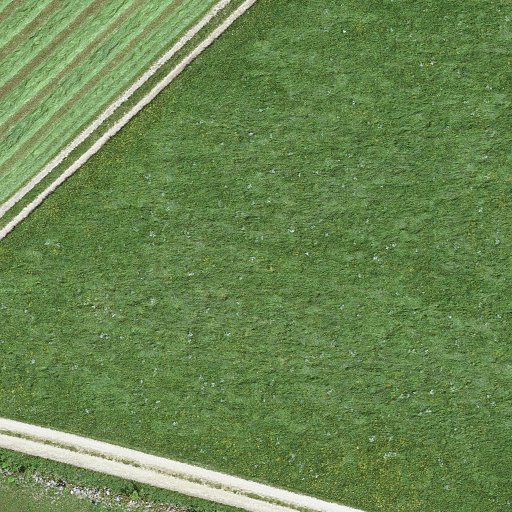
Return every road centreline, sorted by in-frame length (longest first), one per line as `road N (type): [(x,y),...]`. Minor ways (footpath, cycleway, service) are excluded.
road 1 (track): [(0,424),(329,511)]
road 2 (track): [(0,228),(243,0)]
